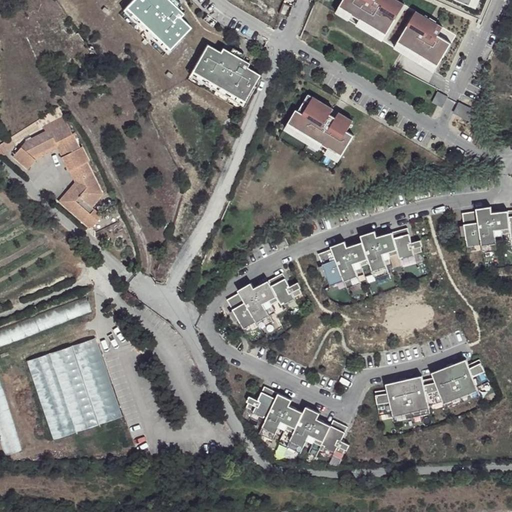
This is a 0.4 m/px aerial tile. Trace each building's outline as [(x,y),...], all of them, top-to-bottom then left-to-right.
[(131,0),(125,7),(127,9),(137,19),(147,28),(169,49),(182,36),(190,27),(179,16),(183,13),(177,7),(169,0),(131,0)] [(296,0),(284,0),(280,12),(289,16),(296,0)] [(392,0),(343,0),(339,7),(352,14),(360,19),(386,34),(402,5),(392,0)] [(474,0),(471,6),(477,9),(480,0),(474,0)] [(352,14),(339,7),(336,13),(349,21),(352,14)] [(127,9),(124,12),(134,22),(137,19),(127,9)] [(441,27),(414,12),(398,41),(438,62),(450,41),(437,34),(441,27)] [(360,19),(356,25),(382,40),(386,34),(360,19)] [(147,28),(144,31),(167,54),(170,50),(169,49),(147,28)] [(442,28),(439,35),(452,40),(455,33),(442,28)] [(398,41),(394,47),(434,69),(438,62),(398,41)] [(207,44),(191,70),(193,72),(206,79),(217,86),(244,101),(253,85),(259,74),(246,66),(249,62),(242,59),(229,51),(222,47),(220,51),(207,44)] [(232,47),(229,51),(242,59),(244,54),(232,47)] [(206,79),(193,72),(191,76),(204,83),(206,79)] [(244,101),(217,86),(215,90),(243,106),(245,102),(244,101)] [(447,95),(437,90),(432,100),(441,105),(447,95)] [(345,130),(350,121),(306,95),(289,122),(321,141),(328,145),(341,153),(352,134),(345,130)] [(473,110),(458,101),(453,111),(472,122),(473,110)] [(88,228),(94,226),(101,219),(101,213),(96,209),(107,199),(89,162),(91,161),(84,147),(80,148),(64,118),(44,127),(47,132),(26,142),(14,158),(28,170),(37,161),(38,156),(66,143),(72,154),(63,158),(70,172),(74,170),(80,184),(70,195),(65,196),(59,202),(88,228)] [(317,148),(321,141),(289,122),(285,129),(317,148)] [(38,156),(37,161),(60,149),(63,158),(72,154),(66,143),(38,156)] [(328,145),(324,152),(337,160),(341,153),(328,145)] [(486,179),(477,180),(479,191),(488,190),(486,179)] [(382,198),(377,200),(380,211),(385,209),(382,198)] [(373,201),(366,203),(369,214),(377,212),(373,201)] [(477,211),(463,214),(468,247),(482,245),(483,253),(498,251),(495,231),(502,230),(504,246),(511,245),(511,239),(511,238),(511,237),(511,211),(493,213),(492,207),(477,209),(477,211)] [(319,252),(330,284),(344,279),(346,287),(361,282),(354,262),(360,260),(365,276),(373,273),(375,277),(389,272),(383,253),(389,251),(394,267),(402,265),(400,258),(403,257),(403,259),(415,255),(414,254),(423,252),(421,246),(423,246),(421,240),(412,243),(409,228),(378,236),(376,230),(361,234),(363,241),(348,246),(346,240),(331,245),(332,247),(319,252)] [(285,235),(275,240),(278,247),(288,242),(285,235)] [(239,288),(226,295),(242,325),(255,318),(259,325),(272,318),(262,300),(268,297),(275,312),(283,308),(280,301),(283,300),(284,301),(295,296),(294,294),(301,290),(299,286),(301,285),(298,279),(290,283),(283,270),(254,284),(251,279),(238,286),(239,288)] [(86,297),(0,329),(0,346),(92,312),(86,297)] [(230,332),(226,338),(235,345),(239,339),(230,332)] [(93,333),(77,338),(113,444),(129,438),(93,333)] [(73,340),(56,345),(88,444),(106,438),(73,340)] [(53,346),(35,352),(64,444),(82,439),(53,346)] [(33,355),(16,361),(43,446),(60,441),(33,355)] [(384,387),(372,389),(375,413),(389,410),(390,414),(426,405),(425,403),(439,399),(440,401),(475,387),(474,384),(486,378),(476,356),(465,362),(463,356),(428,370),(430,375),(419,377),(418,372),(382,381),(384,387)] [(14,365),(0,369),(0,370),(26,452),(41,447),(14,365)] [(0,381),(0,442),(4,456),(22,450),(0,381)] [(255,397),(247,393),(244,398),(246,399),(243,404),(251,407),(250,409),(261,414),(262,413),(264,414),(256,430),(270,437),(279,418),(285,421),(277,436),(285,440),(284,444),(297,450),(306,432),(312,435),(305,450),(313,454),(317,447),(320,448),(321,444),(332,449),(332,448),(340,452),(342,447),(344,448),(347,442),(338,438),(345,424),(330,417),(328,422),(314,416),(317,410),(303,403),(300,409),(286,402),(289,396),(262,383),(255,397)]
